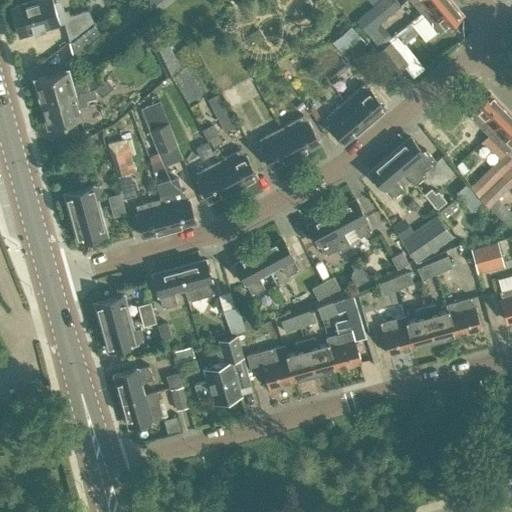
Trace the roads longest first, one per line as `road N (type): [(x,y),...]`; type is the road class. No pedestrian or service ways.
road 1 (residential): [(47,280),(214,233),(314,182),(476,52)]
road 2 (residential): [(102,471),(511,358)]
road 3 (secondary): [(102,471),(47,280)]
road 4 (secondary): [(47,280),(0,107)]
